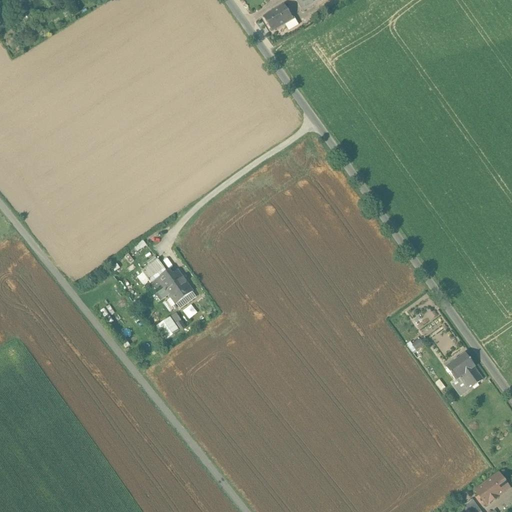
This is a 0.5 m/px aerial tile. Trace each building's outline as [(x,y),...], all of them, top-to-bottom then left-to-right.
[(295,0),(303,12),(322,0),(295,0)] [(293,20),(293,19),(284,5),(263,18),(272,32),(285,25),(293,20)] [(72,7),(63,12),(66,17),(75,12),(72,7)] [(76,13),(67,18),(69,23),(78,18),(76,13)] [(293,20),(285,25),(289,31),(299,25),(294,18),(293,19),(293,20)] [(143,240),(134,247),(138,252),(147,245),(143,240)] [(150,266),(158,260),(155,256),(147,262),(150,266)] [(150,266),(142,272),(143,274),(149,282),(150,281),(165,270),(158,260),(150,266)] [(167,272),(165,270),(150,281),(156,289),(162,285),(158,279),(167,272)] [(177,271),(170,277),(167,272),(158,279),(162,285),(165,289),(156,295),(161,301),(169,295),(176,304),(192,292),(193,292),(177,271)] [(149,282),(143,274),(138,277),(144,285),(149,282)] [(196,297),(192,292),(176,304),(180,309),(196,297)] [(176,313),(170,317),(180,332),(186,328),(176,313)] [(170,318),(157,326),(166,339),(179,331),(170,318)] [(424,346),(420,340),(413,345),(417,351),(424,346)] [(465,354),(446,368),(456,381),(462,377),(474,368),(475,367),(465,354)] [(474,368),(462,377),(471,389),(483,380),(474,368)] [(462,377),(456,381),(451,385),(460,397),(471,389),(462,377)] [(499,474),(476,491),(483,501),(487,498),(491,502),(509,488),(499,474)] [(481,511),(472,500),(465,505),(469,511),(481,511)]
